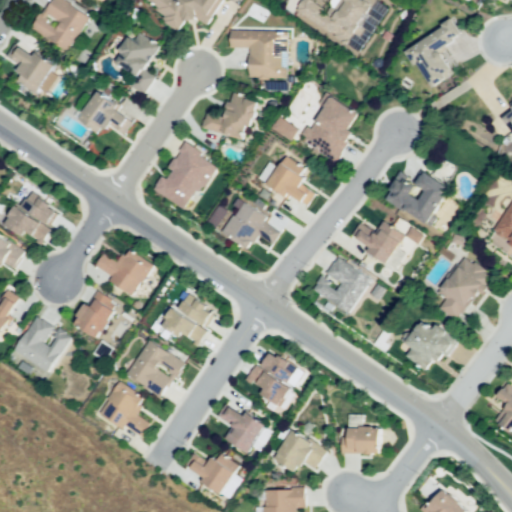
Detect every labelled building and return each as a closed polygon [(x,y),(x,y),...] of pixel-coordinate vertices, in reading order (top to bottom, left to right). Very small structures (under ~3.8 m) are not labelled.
[(54,0),(58,0),(86,19),(67,46),(39,27),(45,19),(57,27),(61,20),(47,11),(54,0)] [(229,0),(211,25),(203,19),(198,25),(190,20),(181,30),(146,5),(148,0),(229,0)] [(295,0),(291,8),(356,45),(381,0),(343,0),(340,7),(328,0),(295,0)] [(456,18),(407,50),(432,88),(456,72),(441,49),(466,33),(456,18)] [(141,28),(118,57),(137,72),(128,83),(144,96),(157,79),(144,69),(163,46),(141,28)] [(230,32),(288,32),(288,73),(252,72),(252,47),(230,46),(230,32)] [(18,44),(56,67),(39,95),(19,83),(26,71),(8,60),(18,44)] [(83,122),(104,92),(139,116),(125,137),(105,123),(98,132),(83,122)] [(336,93),(304,143),(340,165),(360,134),(351,129),(363,110),(336,93)] [(262,102),(253,139),(206,128),(210,111),(231,116),(236,95),(262,102)] [(511,100),(508,103),(511,108),(511,110),(503,117),(511,128),(511,100)] [(509,117),(511,121),(511,101),(503,108),(509,117)] [(279,117),(297,127),(291,137),(273,126),(279,117)] [(187,142),(221,165),(189,211),(155,187),(164,175),(170,180),(177,169),(171,165),(187,142)] [(291,160),(273,186),(289,198),(293,193),(307,203),(314,192),(305,185),(312,175),(291,160)] [(429,172),(455,187),(433,225),(389,199),(402,177),(418,187),(414,195),(425,201),(430,192),(421,186),(429,172)] [(5,221),(15,206),(22,210),(28,200),(37,206),(43,196),(54,203),(51,206),(63,213),(43,245),(5,221)] [(210,223),(221,207),(230,213),(242,197),(284,228),(273,242),(260,232),(247,251),(210,223)] [(511,202),(497,230),(511,238),(511,202)] [(355,235),(374,248),(370,254),(390,267),(408,240),(387,225),(381,234),(363,222),(355,235)] [(27,252),(0,236),(0,265),(2,262),(17,270),(27,252)] [(97,264),(111,275),(109,279),(130,295),(153,266),(130,248),(118,263),(106,253),(97,264)] [(441,292),(469,256),(492,275),(457,318),(445,308),(451,300),(441,292)] [(339,258),(373,281),(350,315),(316,292),(323,281),(339,292),(344,284),(329,274),(339,258)] [(0,337),(1,338),(13,322),(8,318),(20,303),(12,297),(4,307),(0,304),(0,337)] [(163,323),(172,308),(179,313),(186,302),(195,308),(201,298),(211,305),(209,308),(221,316),(201,347),(163,323)] [(119,312),(101,337),(79,321),(92,304),(96,307),(102,299),(119,312)] [(34,315),(14,349),(51,371),(71,337),(62,331),(52,348),(44,343),(54,327),(34,315)] [(442,325),(461,338),(442,363),(436,359),(429,368),(414,357),(419,350),(410,344),(426,321),(439,330),(442,325)] [(189,362),(149,337),(126,374),(160,396),(171,379),(159,372),(162,366),(180,376),(189,362)] [(247,377),(266,389),(261,396),(282,410),(296,390),(288,385),(299,369),(273,352),(263,366),(257,362),(247,377)] [(122,384),(102,412),(142,440),(154,424),(139,414),(148,402),(122,384)] [(511,429),(497,418),(507,405),(498,397),(506,387),(511,391),(511,429)] [(226,405),(245,418),(249,413),(268,426),(249,454),(227,438),(233,429),(217,418),(226,405)] [(276,456),(296,428),(327,451),(314,468),(304,461),(297,471),(276,456)] [(389,453),(341,453),(341,437),(346,437),(346,432),(351,432),(351,430),(389,429),(389,453)] [(187,464),(206,477),(203,481),(223,495),(239,472),(218,458),(212,467),(194,455),(187,464)] [(306,488),(267,489),(267,511),(294,511),(294,509),(306,509),(306,488)] [(430,511),(448,491),(471,511),(430,511)]
